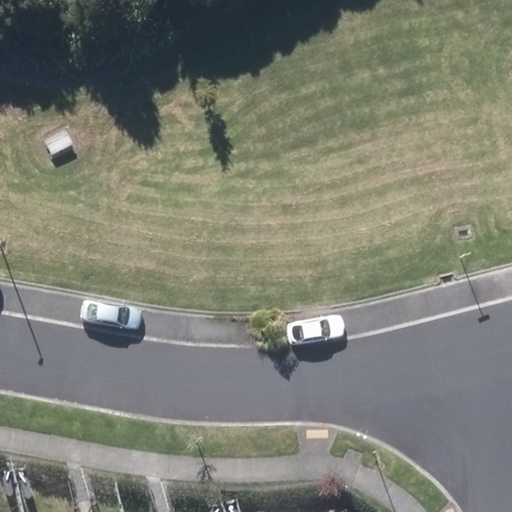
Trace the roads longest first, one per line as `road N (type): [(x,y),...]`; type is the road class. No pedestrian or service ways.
road 1 (residential): [(482,357),(345,379),(246,383),(0,350)]
road 2 (residential): [(511,480),(482,357)]
